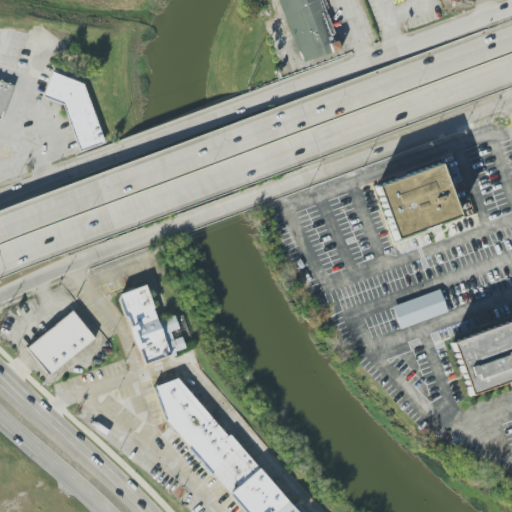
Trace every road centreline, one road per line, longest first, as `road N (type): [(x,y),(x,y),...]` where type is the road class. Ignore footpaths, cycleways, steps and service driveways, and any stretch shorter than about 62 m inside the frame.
road 1 (motorway): [(0,257),(314,140)]
road 2 (motorway): [(304,116),(0,231)]
road 3 (primary): [(357,66),(82,166)]
road 4 (primary): [(88,259),(323,170)]
road 5 (motorway): [(511,37),(304,116)]
road 6 (motorway): [(314,140),(511,67)]
road 7 (primary): [(323,170),(511,98)]
road 8 (primary): [(511,10),(357,66)]
